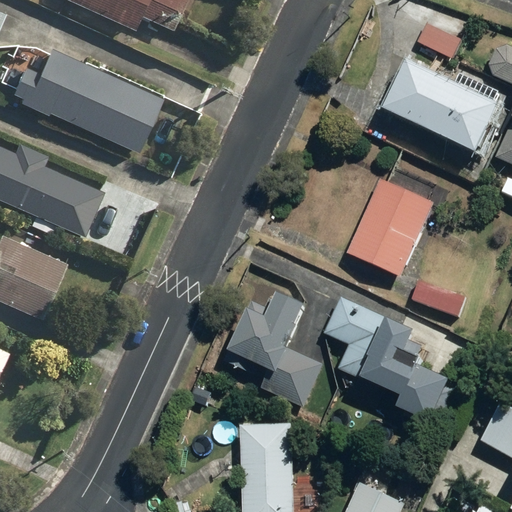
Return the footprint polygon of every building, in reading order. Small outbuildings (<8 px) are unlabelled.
[(58,0),(130,33),(137,19),(171,35),(186,0),(58,0)] [(434,5),(418,47),(450,59),(466,17),(434,5)] [(111,98),(117,85),(29,45),(4,98),(135,158),(154,117),(111,98)] [(511,52),(499,47),(487,73),(486,77),(510,88),(502,107),(511,111),(504,126),(509,129),(495,161),(511,168),(511,52)] [(487,93),(492,81),(463,68),(453,90),(399,65),(377,113),(470,156),(497,97),(487,93)] [(0,151),(0,205),(40,224),(60,178),(0,151)] [(396,189),(381,182),(344,257),(396,282),(443,187),(406,169),(396,189)] [(511,181),(509,179),(500,195),(511,201),(511,181)] [(0,320),(29,335),(63,267),(0,235),(0,320)] [(418,278),(409,303),(459,321),(468,296),(418,278)] [(288,351),(307,309),(274,294),(260,324),(239,314),(218,358),(260,377),(255,387),(305,410),(324,368),(288,351)] [(410,335),(337,301),(323,336),(346,345),(334,374),(395,398),(388,416),(426,432),(445,385),(417,374),(422,360),(403,352),(410,335)] [(511,416),(496,408),(456,481),(511,511),(511,416)] [(239,429),(241,511),(411,511),(424,487),(366,458),(341,511),(291,511),(289,428),(239,429)]
